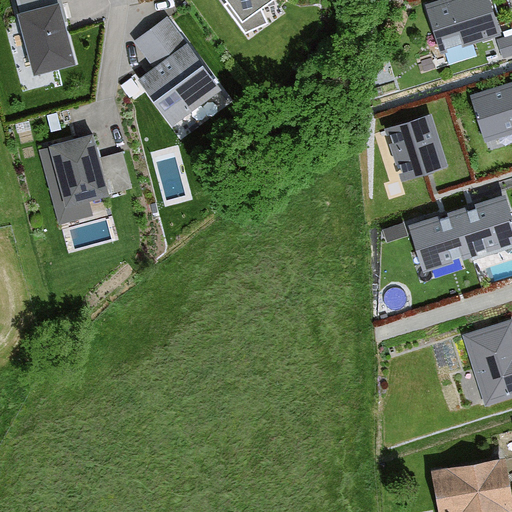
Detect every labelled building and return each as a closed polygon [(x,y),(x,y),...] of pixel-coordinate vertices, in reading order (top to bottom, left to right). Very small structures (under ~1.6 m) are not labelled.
[(226,0),(243,23),(273,0),(226,0)] [(499,28),(489,0),(431,0),(430,1),(444,45),(499,28)] [(15,12),(29,73),(73,63),(59,2),(15,12)] [(134,81),(177,140),(230,102),(186,41),(177,47),(162,26),(135,45),(152,68),(134,81)] [(511,125),(511,79),(473,91),(487,134),(511,125)] [(444,160),(429,111),(388,124),(404,173),(444,160)] [(94,135),(48,145),(62,207),(109,196),(94,135)] [(511,217),(504,193),(412,222),(425,264),(511,236),(511,217)] [(511,325),(510,320),(466,334),(487,400),(511,391),(511,325)] [(509,511),(503,459),(429,469),(434,511),(509,511)]
